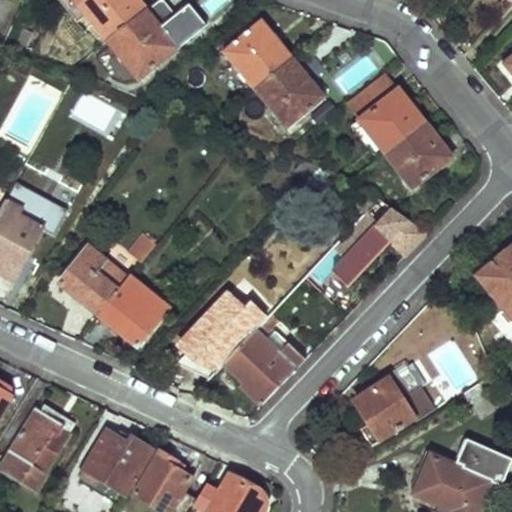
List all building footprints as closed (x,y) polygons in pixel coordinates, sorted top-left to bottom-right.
[(82,0),(78,4),(110,42),(148,11),(138,0),(82,0)] [(110,42),(141,81),(180,49),(148,11),(110,42)] [(263,20),(224,52),(255,89),(294,58),(263,20)] [(40,63),(23,54),(15,68),(32,78),(40,63)] [(511,56),(503,64),(511,74),(511,56)] [(255,89),(288,130),(327,98),(294,58),(255,89)] [(402,90),(388,73),(350,104),(363,121),(389,154),(428,124),(402,90)] [(389,154),(416,188),(455,157),(428,124),(389,154)] [(305,164),(297,175),(307,184),(321,170),(305,164)] [(369,192),(356,206),(366,213),(369,210),(380,199),(369,192)] [(0,215),(0,273),(16,281),(45,227),(29,218),(27,222),(19,218),(24,208),(8,201),(0,215)] [(369,210),(366,213),(335,247),(347,258),(335,271),(351,285),(394,240),(408,254),(430,231),(393,207),(380,220),(369,210)] [(147,236),(133,254),(144,263),(158,244),(147,236)] [(92,247),(63,284),(102,317),(131,279),(92,247)] [(511,248),(480,274),(506,308),(511,303),(511,248)] [(332,253),(312,275),(321,284),(341,261),(332,253)] [(455,280),(458,288),(466,305),(479,299),(466,268),(455,280)] [(131,279),(102,317),(138,347),(169,310),(131,279)] [(226,294),(192,332),(207,345),(198,357),(217,375),(227,364),(261,327),(226,294)] [(449,307),(457,326),(469,320),(461,302),(449,307)] [(227,364),(249,385),(246,389),(265,406),(309,359),(292,343),(281,355),(263,338),(280,319),(274,313),(261,327),(227,364)] [(357,401),(370,424),(363,428),(374,446),(417,420),(393,379),(357,401)] [(492,380),(467,395),(476,407),(499,392),(492,380)] [(0,420),(13,396),(11,389),(0,383),(0,420)] [(416,418),(432,413),(426,391),(410,395),(416,418)] [(37,409),(0,469),(0,471),(39,495),(74,436),(64,431),(66,426),(37,409)] [(106,433),(85,470),(128,496),(153,453),(133,441),(129,448),(106,433)] [(480,511),(495,487),(505,491),(511,477),(511,464),(472,443),(459,468),(447,462),(449,457),(437,452),(431,454),(414,489),(415,496),(424,501),(421,508),(428,511),(480,511)] [(161,452),(136,495),(163,511),(191,511),(198,500),(184,492),(192,478),(176,470),(181,463),(161,452)] [(232,478),(210,511),(262,511),(266,508),(267,505),(265,496),(262,494),(232,478)]
